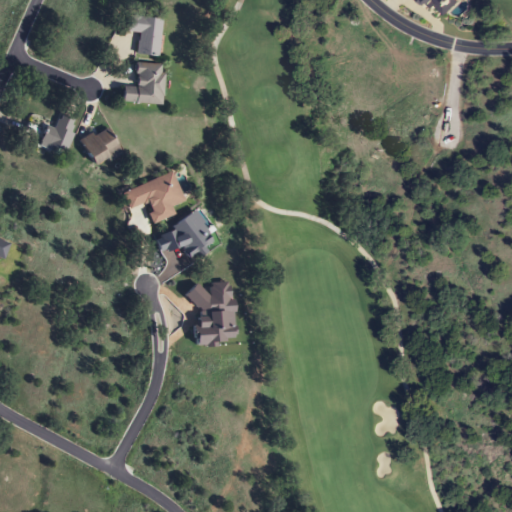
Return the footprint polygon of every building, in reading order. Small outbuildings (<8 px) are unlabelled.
[(155,56),(159,20),(126,16),(124,32),(135,33),(133,54),(155,56)] [(160,65),(132,63),(130,87),(118,87),(117,102),(158,105),(160,65)] [(43,127),(35,143),(58,155),(75,123),(58,114),(49,130),(43,127)] [(90,167),(116,152),(102,127),(75,143),(90,167)] [(116,192),(123,210),(140,204),(148,224),(169,216),(166,207),(179,202),(169,174),(116,192)]
